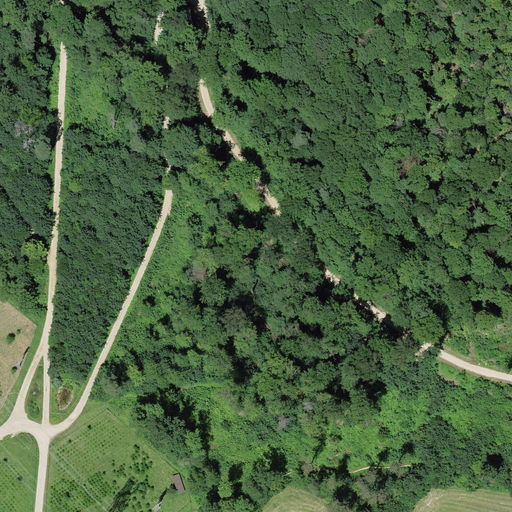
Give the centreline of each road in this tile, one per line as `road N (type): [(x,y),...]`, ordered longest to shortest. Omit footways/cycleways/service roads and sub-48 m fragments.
road 1 (track): [(194,0),(202,11),(207,107),(284,222),(360,303),(401,332),(454,362),(511,377)]
road 2 (track): [(20,421),(44,433),(78,411),(156,237),(170,177),(156,20),(166,0)]
road 3 (track): [(64,0),(50,263)]
road 4 (track): [(50,263),(37,511)]
